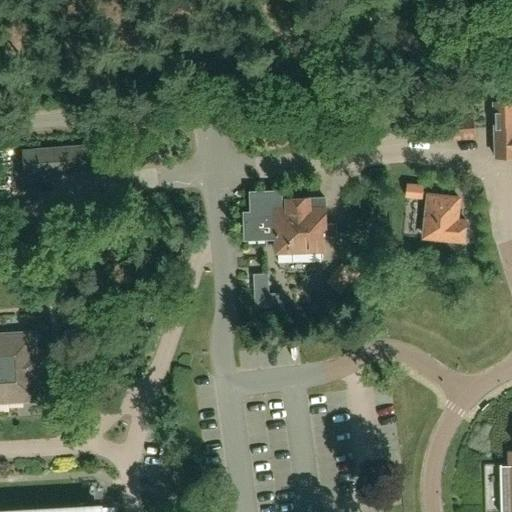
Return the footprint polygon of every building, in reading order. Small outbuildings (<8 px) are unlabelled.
[(511,100),(496,101),(495,101),(496,156),(497,155),(511,155),(511,100)] [(374,133),(404,131),(400,110),(372,112),(374,133)] [(453,140),(476,138),(474,116),(452,117),(453,140)] [(131,142),(89,145),(91,171),(133,168),(131,142)] [(423,198),(425,185),(408,183),(406,196),(423,198)] [(246,238),(277,237),(277,251),(324,249),(323,233),(336,232),(336,223),(326,224),(326,197),(310,197),(288,198),(288,199),(282,199),(281,190),(251,191),(252,211),(245,212),(246,238)] [(465,240),(466,220),(457,219),(459,197),(429,194),(425,236),(465,240)] [(269,273),(254,274),(254,290),(270,290),(269,273)] [(68,363),(79,362),(76,328),(65,329),(68,363)] [(0,332),(0,403),(41,401),(40,383),(46,382),(44,349),(38,350),(36,331),(0,332)] [(511,511),(511,449),(508,450),(508,465),(501,465),(501,463),(500,463),(500,511),(511,511)] [(300,450),(283,451),(283,461),(300,460),(300,450)] [(154,475),(169,476),(170,454),(155,453),(154,475)] [(356,477),(356,462),(334,462),(333,476),(356,477)]
